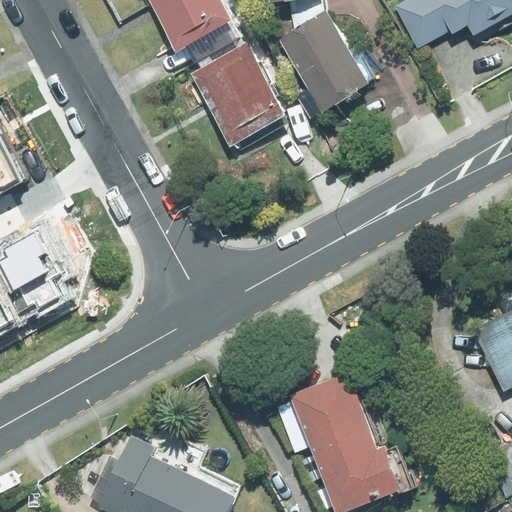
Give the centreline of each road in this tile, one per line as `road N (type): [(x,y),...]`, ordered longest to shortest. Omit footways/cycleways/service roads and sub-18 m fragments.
road 1 (residential): [(35,0),(206,310)]
road 2 (tertiary): [(206,310),(511,142)]
road 3 (tertiary): [(0,425),(206,310)]
